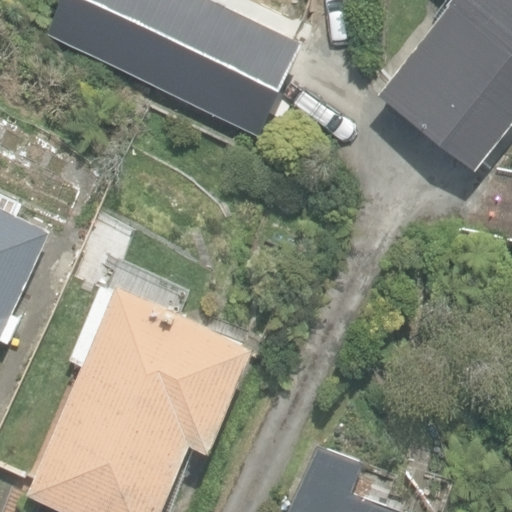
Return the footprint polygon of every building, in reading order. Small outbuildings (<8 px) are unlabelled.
[(65,0),(50,32),(265,134),(311,37),(232,0),(65,0)] [(511,0),(456,0),(387,91),(481,164),(511,124),(511,0)] [(0,346),(3,340),(9,343),(23,310),(20,309),(57,224),(15,206),(21,193),(0,183),(0,346)] [(33,490),(84,511),(167,511),(199,438),(221,448),(266,343),(122,282),(33,490)] [(293,511),(416,511),(356,490),(367,459),(322,443),(293,511)]
